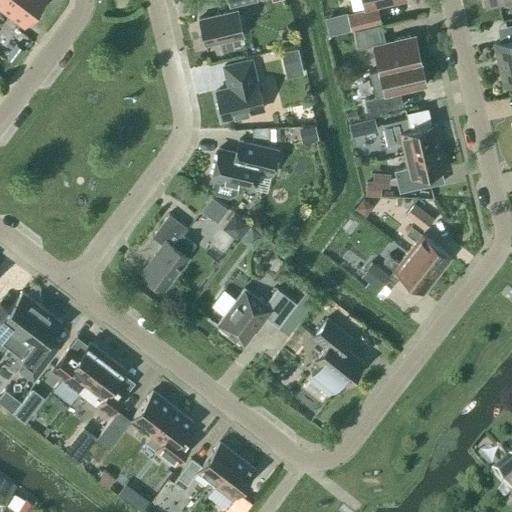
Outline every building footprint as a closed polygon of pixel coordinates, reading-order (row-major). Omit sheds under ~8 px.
[(3,0),(0,5),(0,8),(20,24),(38,0),(3,0)] [(361,0),(364,9),(345,13),(349,30),(380,22),(376,6),(402,0),(361,0)] [(198,19),(204,45),(242,36),(236,10),(198,19)] [(377,69),(377,70),(420,60),(414,35),(384,42),(380,24),(353,30),(357,49),(372,45),(378,69),(377,69)] [(511,82),(511,25),(511,26),(511,31),(511,38),(494,43),(504,85),(511,82)] [(297,48),(280,52),(282,61),(299,57),(297,48)] [(230,88),(215,91),(222,118),(263,109),(256,81),(255,82),(250,60),(223,66),(227,81),(229,81),(230,88)] [(399,91),(426,85),(420,60),(377,70),(377,71),(378,71),(384,95),(364,100),(367,114),(402,106),(399,91)] [(355,110),(346,113),(348,121),(357,119),(355,110)] [(401,143),(403,154),(440,146),(435,123),(409,129),(407,118),(381,124),(387,146),(401,143)] [(348,124),(350,138),(372,133),(370,120),(348,124)] [(314,125),(298,128),(302,144),(318,141),(314,125)] [(277,149),(236,140),(233,153),(218,149),(211,178),(213,179),(211,187),(215,193),(229,196),(235,193),(237,184),(267,191),(277,149)] [(421,175),(445,169),(440,146),(403,154),(406,167),(393,170),(399,192),(424,186),(421,175)] [(364,193),(378,194),(379,182),(365,181),(364,193)] [(362,197),(354,208),(365,216),(373,205),(362,197)] [(414,203),(405,215),(424,229),(433,218),(414,203)] [(247,223),(232,212),(221,227),(235,238),(247,223)] [(163,288),(187,256),(185,255),(194,244),(182,235),(187,228),(168,214),(151,236),(162,245),(142,272),(163,288)] [(405,233),(415,241),(406,252),(436,275),(451,256),(411,226),(405,233)] [(383,263),(422,293),(436,275),(406,252),(398,263),(388,255),(383,263)] [(378,267),(364,287),(375,295),(389,276),(378,267)] [(223,291),(211,306),(223,316),(216,324),(243,345),(265,317),(266,315),(279,324),(295,303),(276,288),(264,304),(244,288),(235,300),(223,291)] [(294,298),(306,306),(312,298),(301,289),(294,298)] [(0,301),(0,341),(9,349),(17,338),(41,306),(21,291),(8,308),(0,301)] [(17,338),(9,349),(19,357),(24,360),(17,369),(33,380),(58,346),(47,338),(61,321),(41,306),(17,338)] [(324,347),(313,361),(318,365),(310,375),(334,394),(342,384),(345,386),(363,362),(344,347),(352,338),(326,318),(312,337),(324,347)] [(68,347),(51,370),(61,378),(79,391),(84,385),(106,356),(89,342),(79,355),(68,347)] [(84,385),(79,391),(97,404),(108,413),(126,391),(114,382),(124,369),(106,356),(84,385)] [(32,389),(14,413),(24,421),(43,397),(32,389)] [(130,419),(149,434),(172,406),(152,391),(130,419)] [(17,401),(7,393),(0,401),(0,407),(8,413),(17,401)] [(149,434),(144,442),(174,465),(192,441),(182,433),(191,421),(172,406),(149,434)] [(115,413),(95,438),(108,448),(109,448),(128,423),(127,423),(115,413)] [(82,426),(63,452),(76,462),(96,437),(82,426)] [(197,471),(215,484),(237,455),(219,442),(201,465),(191,458),(177,476),(187,484),(197,471)] [(232,498),(254,469),(237,455),(215,484),(232,498)] [(95,478),(106,487),(113,478),(102,469),(95,478)] [(511,477),(502,487),(511,497),(511,477)] [(139,493),(132,503),(142,510),(149,500),(139,493)] [(24,498),(17,511),(18,511),(27,511),(33,503),(24,498)] [(235,500),(226,511),(244,511),(247,509),(235,500)]
